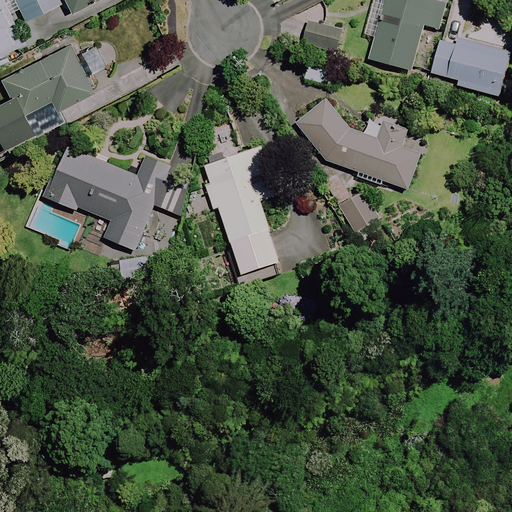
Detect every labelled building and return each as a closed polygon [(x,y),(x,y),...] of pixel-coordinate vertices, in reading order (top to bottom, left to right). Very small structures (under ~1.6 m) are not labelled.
[(0,0),(0,58),(27,44),(3,0),(0,0)] [(14,0),(26,22),(62,4),(59,0),(14,0)] [(59,0),(62,4),(67,15),(97,0),(59,0)] [(445,5),(426,0),(382,0),(366,60),(410,73),(423,27),(437,31),(445,5)] [(347,28),(307,18),(301,42),(340,53),(347,28)] [(456,40),(454,47),(437,42),(428,75),(458,83),(457,88),(497,99),(509,55),(456,40)] [(0,102),(0,154),(2,154),(4,157),(64,125),(58,112),(93,93),(85,78),(107,67),(94,43),(72,55),(66,43),(0,78),(10,97),(0,102)] [(358,182),(382,190),(384,184),(406,192),(420,153),(402,147),(407,134),(400,132),(403,124),(380,116),(377,124),(368,121),(364,134),(345,127),(329,102),(297,122),(322,162),(345,170),(323,182),(357,245),(367,240),(362,230),(379,221),(358,182)] [(169,175),(172,168),(145,157),(137,177),(64,148),(44,200),(75,212),(77,209),(110,222),(103,240),(134,253),(153,206),(176,216),(189,183),(169,175)] [(260,202),(268,199),(269,161),(265,148),(204,168),(210,186),(205,187),(213,211),(218,209),(240,277),(281,264),(260,202)] [(156,254),(115,262),(118,278),(158,270),(156,254)]
